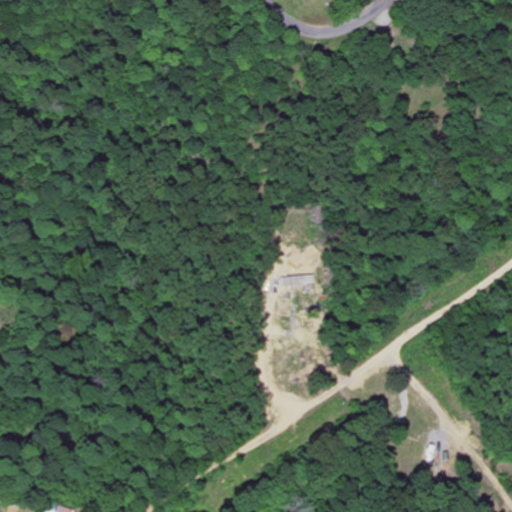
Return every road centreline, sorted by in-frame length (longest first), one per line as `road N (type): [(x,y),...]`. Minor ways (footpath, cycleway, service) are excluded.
road 1 (residential): [(511,267),(151,511)]
road 2 (residential): [(511,510),(386,353)]
road 3 (residential): [(261,0),(288,25),(315,33),(363,22),(387,0)]
